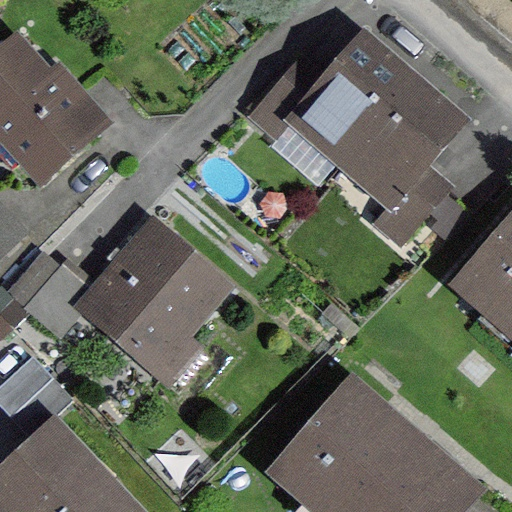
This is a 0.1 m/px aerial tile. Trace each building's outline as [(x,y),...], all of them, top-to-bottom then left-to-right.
[(338,165),(417,74),(365,28),(327,72),(285,120),(290,124),(338,165)] [(11,43),(0,53),(0,162),(33,196),(99,132),(11,43)] [(275,141),(290,124),(285,120),(327,72),(304,52),(247,117),(275,141)] [(431,166),(470,119),(417,74),(338,165),(387,207),(392,211),(431,166)] [(454,186),(431,166),(392,211),(387,207),(372,225),(400,249),(454,186)] [(0,194),(0,264),(33,240),(0,194)] [(511,209),(434,303),(511,368),(511,209)] [(227,299),(142,227),(64,318),(165,404),(201,363),(184,349),(227,299)] [(462,511),(474,498),(338,385),(253,487),(283,511),(462,511)] [(144,511),(42,417),(0,461),(0,511),(144,511)]
